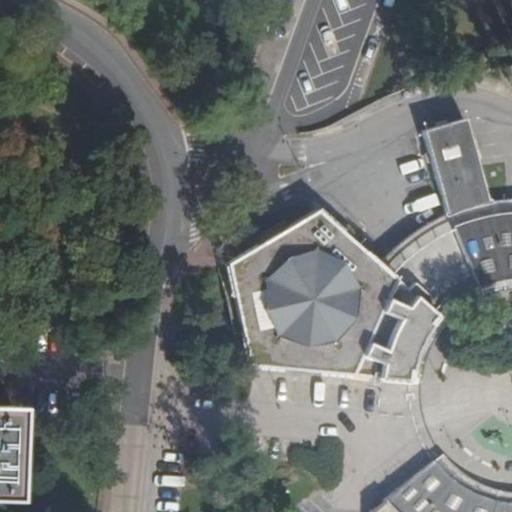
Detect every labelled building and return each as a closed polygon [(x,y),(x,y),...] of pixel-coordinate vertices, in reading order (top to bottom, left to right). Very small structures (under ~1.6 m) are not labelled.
[(511,43),(509,44),(502,49),(496,55),(492,62),(490,66),(488,74),(488,82),(489,90),(492,98),(494,101),(499,108),(505,113),(511,117),(511,116),(511,43)] [(463,206),(485,200),(456,116),(434,122),(413,130),(442,214),(463,206)] [(511,197),(507,197),(485,200),(463,206),(442,214),(422,225),(403,238),(386,253),(371,270),(381,279),(394,264),(408,251),(424,240),(440,230),(458,222),(476,216),(494,212),(511,210),(511,197)] [(458,301),(468,294),(478,289),(489,285),(500,282),(511,280),(511,210),(494,212),(476,216),(458,222),(440,230),(424,240),(408,251),(394,264),(381,279),(371,270),(323,232),(309,221),(303,225),(220,277),(249,380),(269,380),(301,382),(378,386),(411,387),(412,376),(414,365),(418,354),(422,344),(427,334),(434,324),(441,315),(449,308),(458,301)] [(0,404),(0,497),(11,498),(14,405),(0,404)] [(431,461),(401,485),(389,495),(382,501),(391,511),(511,511),(511,507),(499,505),(488,502),(477,498),(466,493),(456,486),(447,479),(439,470),(431,461)]
